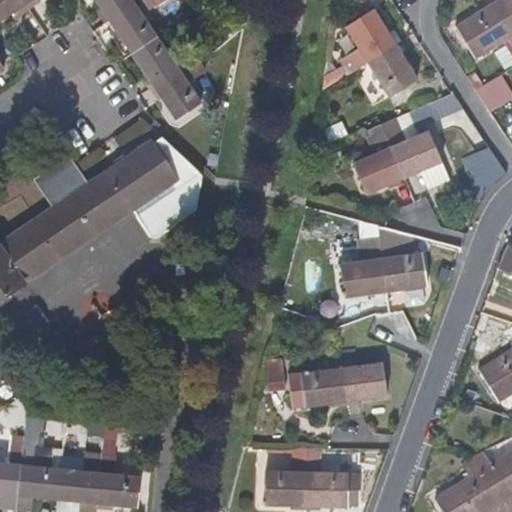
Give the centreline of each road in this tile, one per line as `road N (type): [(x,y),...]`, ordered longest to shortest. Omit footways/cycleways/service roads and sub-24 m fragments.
road 1 (residential): [(511,196),(480,246),(386,511)]
road 2 (residential): [(431,0),(439,51),(511,166)]
